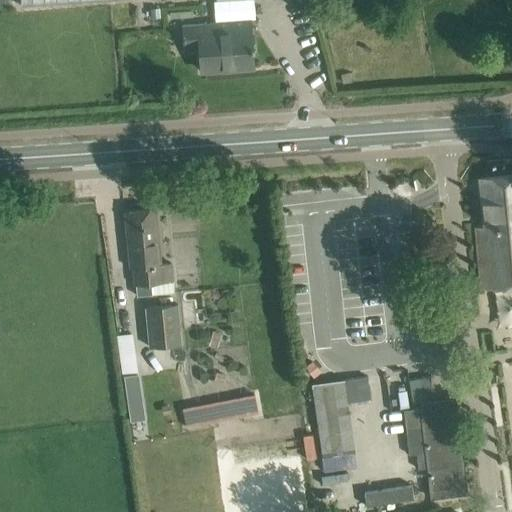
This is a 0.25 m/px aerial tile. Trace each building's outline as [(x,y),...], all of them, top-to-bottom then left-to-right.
[(159,8),(150,8),(151,17),(160,17),(159,8)] [(216,34),(216,27),(183,29),(184,50),(200,49),(202,71),(252,67),(251,51),(253,51),(253,46),(252,31),(216,34)] [(511,224),(511,174),(479,178),(484,228),(511,224)] [(124,211),(126,231),(129,268),(134,268),(135,285),(138,285),(139,298),(153,296),(152,284),(172,283),(170,263),(160,264),(155,208),(124,211)] [(511,285),(511,224),(484,228),(476,229),(482,288),(511,285)] [(147,307),(150,347),(182,344),(179,304),(147,307)] [(133,334),(119,335),(125,378),(139,376),(133,334)] [(345,373),(311,378),(322,450),(355,446),(345,373)] [(363,377),(349,378),(350,398),(364,397),(363,377)] [(255,394),(183,408),(187,427),(258,413),(255,394)] [(461,394),(419,397),(419,402),(406,403),(410,451),(419,451),(420,463),(429,462),(432,497),(469,494),(461,394)]
